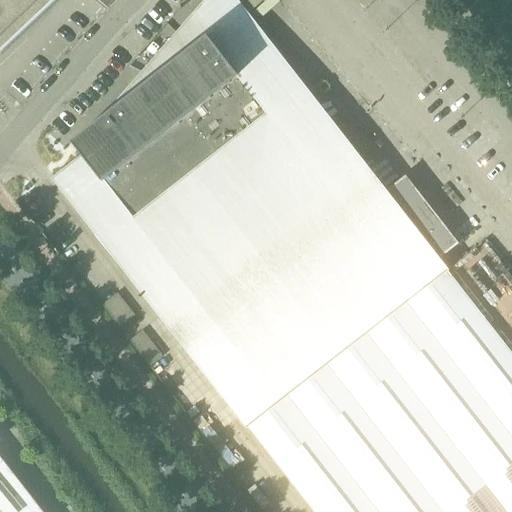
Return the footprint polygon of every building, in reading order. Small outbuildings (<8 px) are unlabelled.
[(0,0),(0,54),(57,0),(0,0)] [(80,153),(81,153),(84,156),(54,179),(314,511),(511,511),(511,353),(438,259),(457,244),(431,210),(406,178),(387,193),(235,0),(207,0),(109,113),(72,142),(76,146),(75,147),(75,148),(74,149),(75,150),(75,152),(76,152),(77,153),(78,154),(79,154),(80,153)] [(96,0),(107,9),(114,0),(96,0)] [(102,306),(107,312),(119,328),(135,315),(118,294),(102,306)] [(129,342),(150,367),(163,356),(143,330),(129,342)] [(0,511),(40,511),(0,459),(0,511)]
